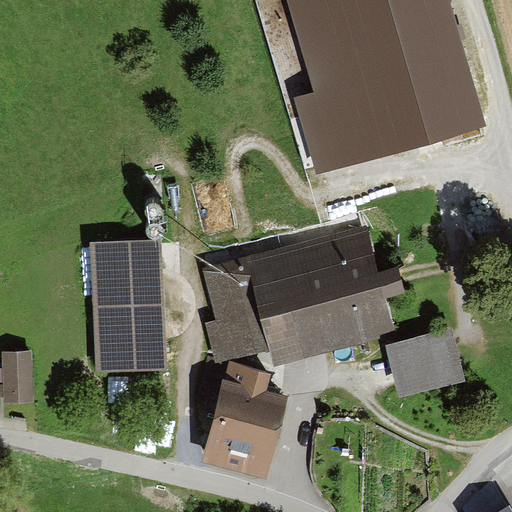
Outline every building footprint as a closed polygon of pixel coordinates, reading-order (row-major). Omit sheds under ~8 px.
[(291,0),(316,85),(293,92),(316,170),(488,121),(453,0),(291,0)] [(377,264),(367,225),(205,264),(218,317),(208,319),(217,356),(269,343),(273,362),(399,332),(389,291),(406,286),(400,258),(377,264)] [(90,235),(97,366),(168,362),(161,231),(90,235)] [(453,321),(386,337),(399,390),(466,374),(453,321)] [(32,346),(3,347),(5,398),(34,397),(32,346)] [(199,391),(214,395),(199,455),(267,473),(288,388),(266,382),(270,366),(230,355),(229,361),(217,356),(208,355),(199,391)] [(511,511),(511,505),(510,502),(493,511),(511,511)]
